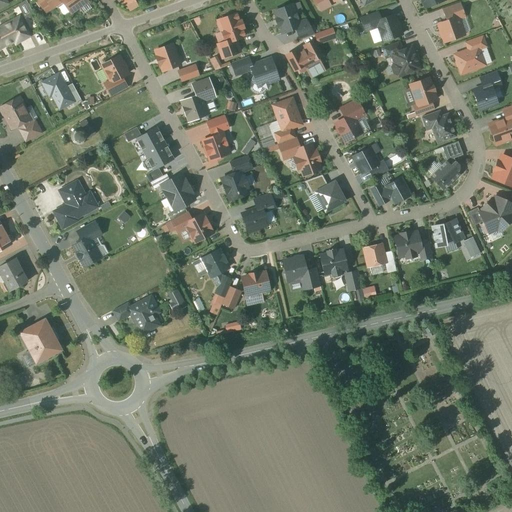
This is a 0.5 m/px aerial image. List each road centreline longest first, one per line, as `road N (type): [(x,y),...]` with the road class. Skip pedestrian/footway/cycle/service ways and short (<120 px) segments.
road 1 (residential): [(371,223),(255,250),(237,243),(122,28)]
road 2 (tertiary): [(511,291),(139,377)]
road 3 (residential): [(402,0),(471,129),(477,167),(445,205),(371,223)]
road 4 (tertiary): [(0,166),(63,284)]
road 5 (residential): [(0,71),(122,28)]
road 6 (tertiary): [(187,511),(127,405)]
